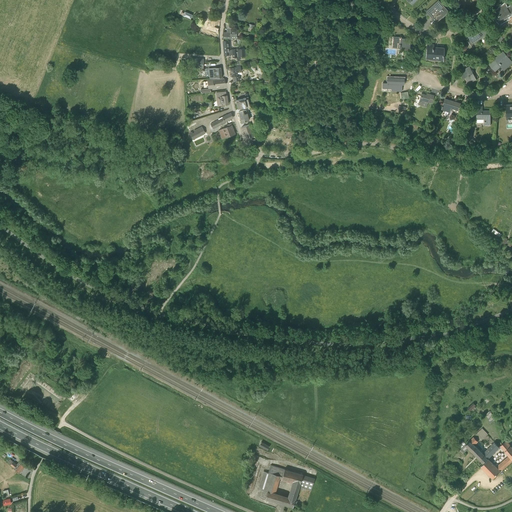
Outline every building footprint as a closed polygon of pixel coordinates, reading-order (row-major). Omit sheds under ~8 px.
[(447,11),(438,1),(427,12),(436,21),(447,11)] [(511,14),(511,4),(511,5),(508,8),(505,4),(501,6),(502,8),(498,11),(497,10),(490,15),(493,19),(497,17),(501,23),(499,25),(502,29),(505,26),(502,22),(509,17),(508,17),(511,14)] [(199,28),(198,31),(209,34),(210,31),(217,33),(219,28),(205,24),(203,29),(199,28)] [(223,32),(223,38),(234,38),(237,38),(237,32),(231,30),(232,26),(228,25),(227,29),(227,32),(223,32)] [(486,36),(489,34),(483,26),(472,33),(468,35),(472,42),(478,39),(485,35),(486,36)] [(393,36),(392,47),(410,49),(411,39),(401,38),(401,37),(393,36)] [(231,50),(230,41),(223,41),(224,55),(233,54),(233,57),(237,57),(237,60),(240,59),(239,57),(247,56),(246,49),(237,49),(231,50)] [(427,44),(426,59),(443,60),(444,48),(433,47),(433,45),(427,44)] [(511,62),(511,61),(503,51),(489,63),(494,69),(500,64),(505,69),(511,62)] [(190,67),(203,68),(204,60),(190,59),(190,67)] [(230,67),(230,66),(226,67),(226,70),(230,69),(232,76),(233,76),(234,81),(240,80),(239,74),(237,74),(236,72),(241,71),(240,66),(235,67),(235,66),(230,67)] [(474,75),(470,66),(459,71),(463,78),(466,77),(468,82),(472,80),(473,81),(479,78),(477,73),(474,75)] [(222,77),(221,67),(209,68),(210,73),(212,72),(212,74),(210,74),(210,78),(222,77)] [(224,80),(224,78),(214,79),(215,80),(208,81),(209,89),(200,89),(201,93),(211,92),(211,88),(216,88),(216,85),(226,84),(225,80),(224,80)] [(383,83),(383,88),(392,88),(392,91),(401,91),(402,83),(404,83),(404,78),(387,78),(387,83),(383,83)] [(226,95),(226,91),(216,93),(218,105),(228,104),(227,95),(226,95)] [(422,93),(418,104),(426,107),(428,101),(432,103),(434,95),(429,94),(429,96),(422,93)] [(238,109),(250,106),(248,101),(249,100),(248,97),(236,100),(238,109)] [(461,103),(445,99),(442,109),(450,111),(452,106),(459,109),(461,103)] [(482,105),(477,105),(477,117),(485,117),(485,121),(485,125),(491,125),(490,110),(482,110),(482,105)] [(249,120),(246,110),(239,112),(242,122),(249,120)] [(466,118),(468,113),(461,110),(459,118),(463,120),(464,117),(466,118)] [(219,119),(219,120),(211,124),(213,129),(226,123),(225,121),(233,117),(231,113),(219,119)] [(227,125),(227,127),(219,130),(219,131),(221,130),(221,132),(223,131),(225,137),(235,133),(231,123),(227,125)] [(244,133),(252,130),(250,124),(242,127),(244,133)] [(205,133),(203,128),(190,134),(193,139),(205,133)] [(246,139),(255,136),(252,130),(244,133),(246,139)] [(292,140),(294,133),(291,132),(287,131),(286,138),(286,139),(287,139),(286,145),(288,145),(289,140),(292,140)] [(255,136),(246,139),(248,143),(249,143),(250,145),(257,143),(255,136)] [(502,234),(493,229),(491,232),(499,237),(502,234)] [(470,411),(471,410),(475,406),(476,405),(473,402),(467,408),(470,411)] [(491,410),(486,413),(491,421),(495,419),(491,410)] [(466,444),(469,448),(483,463),(488,458),(488,459),(500,447),(498,445),(495,442),(484,454),(474,444),(478,441),(474,437),(466,444)] [(502,444),(501,446),(503,448),(510,456),(497,468),(491,461),(488,459),(481,466),(493,478),(511,460),(511,446),(506,440),(502,444)] [(14,468),(15,470),(19,473),(25,466),(20,461),(17,465),(13,462),(10,465),(14,468)] [(303,475),(271,465),(269,472),(263,471),(258,489),(263,490),(261,497),(265,498),(279,502),(280,503),(281,503),(284,504),(286,504),(293,506),(299,488),(305,490),(306,489),(310,491),(315,478),(314,478),(303,475)]
